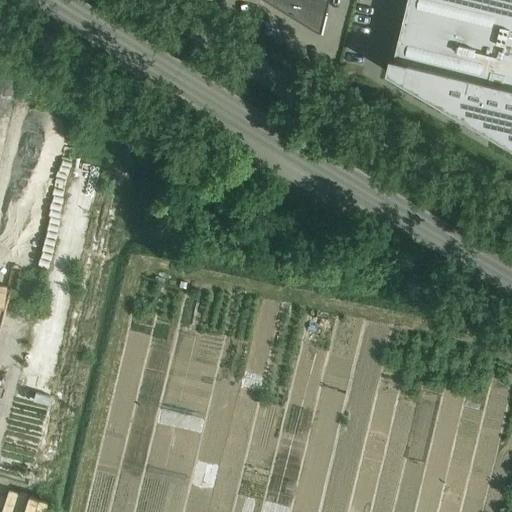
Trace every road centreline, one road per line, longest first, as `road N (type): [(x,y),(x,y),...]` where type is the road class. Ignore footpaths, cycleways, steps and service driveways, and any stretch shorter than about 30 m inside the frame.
road 1 (secondary): [(511,279),(53,0)]
road 2 (track): [(78,511),(138,258),(387,314)]
